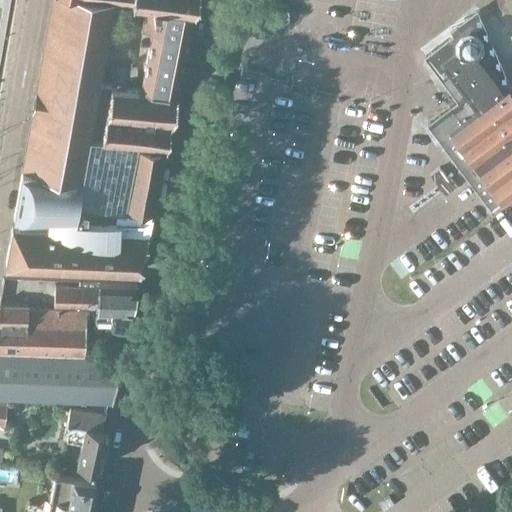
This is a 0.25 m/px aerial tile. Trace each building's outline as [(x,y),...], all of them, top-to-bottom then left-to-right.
[(151,210),(153,210),(165,147),(166,145),(177,93),(171,93),(171,91),(176,91),(195,1),(194,0),(51,0),(22,169),(12,224),(5,263),(139,271),(149,230),(147,231),(151,210)] [(467,93),(426,124),(489,208),(511,190),(511,92),(508,87),(503,90),(478,57),(487,49),(468,24),(425,57),(444,82),(454,75),(467,93)] [(441,173),(421,157),(414,166),(433,182),(441,173)] [(136,282),(98,281),(79,280),(79,286),(78,306),(96,307),(96,310),(95,310),(94,318),(111,319),(110,322),(111,325),(113,328),(116,330),(126,330),(136,282)] [(55,284),(54,305),(78,306),(79,286),(55,284)] [(0,302),(0,351),(84,356),(86,310),(28,307),(28,304),(0,302)] [(112,403),(121,358),(84,356),(0,351),(0,423),(4,424),(7,399),(96,403),(107,402),(112,403)] [(105,411),(107,402),(96,403),(95,409),(70,404),(64,433),(68,434),(66,440),(80,443),(75,463),(98,467),(107,428),(102,427),(105,412),(105,411)] [(48,507),(29,503),(28,508),(33,509),(31,511),(89,511),(95,481),(53,473),(53,475),(54,475),(50,497),(49,497),(48,499),(49,499),(48,507)] [(356,495),(371,487),(364,473),(348,481),(356,495)]
